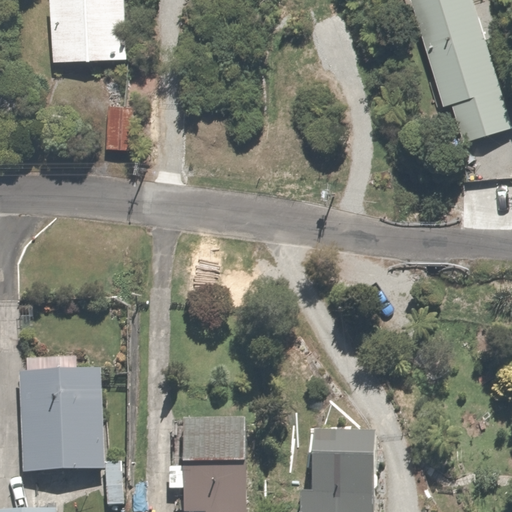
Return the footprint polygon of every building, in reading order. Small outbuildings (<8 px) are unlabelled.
[(57,0),(61,69),(137,65),(133,0),(57,0)] [(511,106),(483,0),(421,0),(451,109),(459,107),(469,143),(511,131),(511,106)] [(145,102),(115,101),(112,152),(143,153),(145,102)] [(115,372),(28,374),(31,477),(112,474),(113,511),(133,510),(132,469),(118,469),(115,372)] [(254,511),(257,427),(196,425),(195,470),(176,470),(175,495),(192,495),(191,511),(254,511)] [(384,511),(386,439),(321,438),(320,495),(308,494),(307,511),(384,511)]
